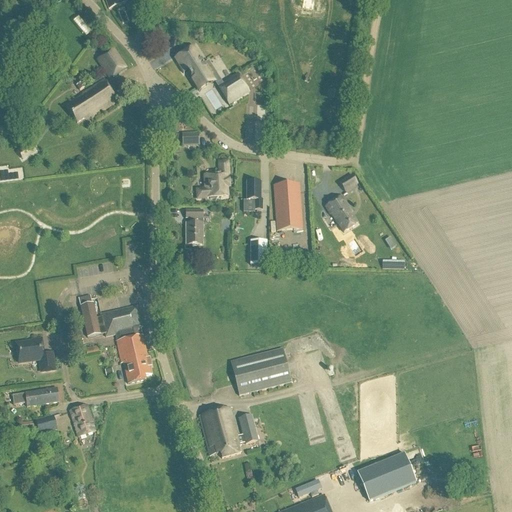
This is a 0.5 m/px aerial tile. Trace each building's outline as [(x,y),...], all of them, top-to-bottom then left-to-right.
[(104,0),(105,2),(109,11),(127,4),(126,1),(129,0),(104,0)] [(303,11),(303,16),(315,16),(316,7),(323,8),(323,0),(296,0),(296,11),(303,11)] [(342,24),(352,24),(352,16),(342,16),(342,24)] [(317,40),(318,31),(308,30),(307,39),(317,40)] [(189,51),(175,61),(184,75),(188,72),(190,75),(188,76),(197,89),(212,80),(229,106),(249,93),(240,80),(226,89),(223,84),(221,86),(215,78),(217,76),(208,63),(204,65),(194,49),(189,51)] [(97,61),(110,80),(126,69),(113,51),(97,61)] [(66,108),(77,125),(89,117),(91,120),(118,103),(103,80),(81,95),(83,97),(66,108)] [(84,88),(80,83),(75,87),(79,92),(84,88)] [(266,107),(264,107),(254,106),(253,126),(262,126),(265,127),(266,107)] [(335,120),(337,110),(328,108),(326,119),(335,120)] [(198,135),(182,136),(182,144),(199,144),(198,135)] [(30,145),(20,151),(17,153),(22,161),(35,153),(30,145)] [(197,191),(197,201),(206,200),(209,199),(210,201),(216,201),(217,199),(228,199),(227,189),(229,189),(229,188),(228,188),(228,182),(229,182),(229,181),(226,181),(226,177),(229,177),(228,163),(219,164),(220,176),(204,177),(205,191),(197,191)] [(344,193),(357,185),(352,177),(339,185),(344,193)] [(255,212),(262,212),(262,201),(261,201),(261,184),(247,184),(246,202),(243,202),(243,214),(255,214),(255,212)] [(299,186),(273,187),(276,233),(302,231),(299,186)] [(330,215),(337,225),(342,233),(356,224),(350,214),(351,213),(342,198),(325,209),(329,215),(330,215)] [(191,224),(185,224),(185,247),(202,247),(203,212),(185,212),(185,220),(192,220),(191,224)] [(268,222),(261,223),(263,234),(270,233),(268,222)] [(267,243),(250,243),(250,267),(266,267),(267,243)] [(382,263),(382,271),(404,271),(404,263),(382,263)] [(142,329),(137,307),(100,316),(100,318),(96,319),(92,305),(80,307),(87,339),(105,335),(106,339),(115,337),(117,343),(116,344),(121,366),(123,365),(128,386),(144,382),(143,379),(151,377),(142,338),(141,338),(139,330),(142,329)] [(19,365),(40,362),(42,373),(54,372),(51,355),(43,356),(41,341),(31,342),(32,345),(16,347),(19,365)] [(85,350),(86,356),(98,354),(97,347),(85,350)] [(231,365),(239,399),(292,385),(284,352),(231,365)] [(56,391),(25,396),(12,397),(14,407),(26,405),(27,409),(58,405),(56,391)] [(73,425),(78,440),(95,434),(91,425),(89,425),(84,408),(70,413),(73,425)] [(241,449),(241,447),(246,446),(246,448),(258,444),(252,418),(239,421),(243,438),(239,439),(232,411),(200,419),(211,458),(222,456),(223,460),(241,456),(240,450),(241,449)] [(56,432),(53,419),(35,423),(39,437),(56,432)] [(416,485),(405,456),(358,475),(369,504),(416,485)] [(320,482),(323,494),(340,490),(338,479),(320,482)] [(295,492),(299,500),(321,491),(317,483),(295,492)] [(329,511),(324,498),(290,511),(329,511)]
